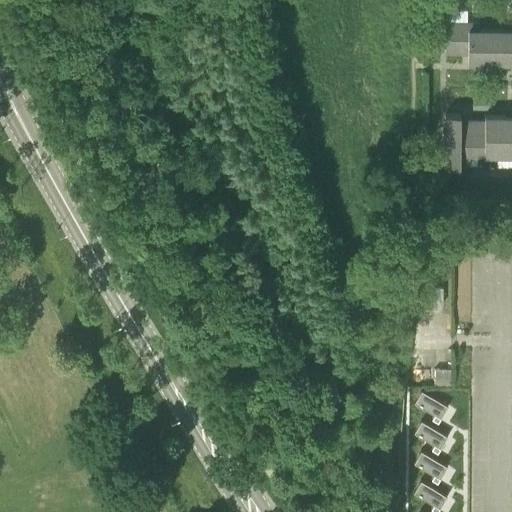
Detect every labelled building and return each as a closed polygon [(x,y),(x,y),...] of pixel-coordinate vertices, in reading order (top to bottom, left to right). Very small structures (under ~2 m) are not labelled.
[(504,28),(479,28),(479,21),(446,21),(446,52),(468,52),(468,61),(511,61),(511,21),(504,22),(504,28)] [(485,119),(461,119),(460,113),(445,113),(445,130),(443,130),(443,149),(445,149),(445,166),(460,166),(460,164),(470,165),(470,149),(485,149),(485,154),(511,154),(511,114),(485,115),(485,119)] [(253,276),(261,270),(255,262),(247,268),(253,276)] [(421,390),(414,401),(434,414),(440,417),(447,405),(421,390)] [(440,417),(434,414),(431,418),(437,422),(438,421),(440,417)] [(420,420),(413,432),(434,444),(440,447),(446,436),(420,420)] [(440,447),(434,444),(431,449),(437,452),(440,447)] [(420,449),(413,462),(433,474),(440,477),(447,464),(420,449)] [(437,482),(440,477),(433,474),(431,479),(437,482)] [(446,494),(421,480),(413,492),(433,504),(439,508),(446,494)]
